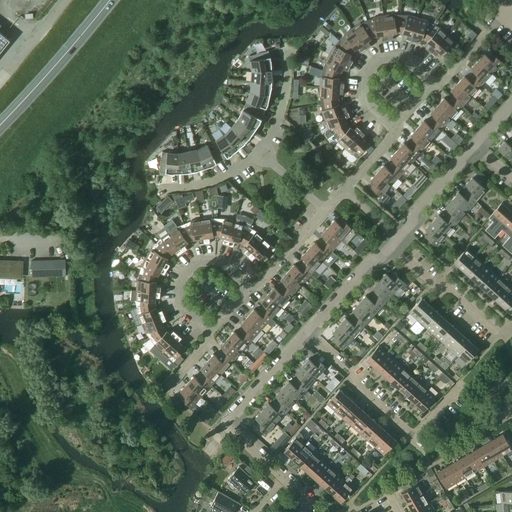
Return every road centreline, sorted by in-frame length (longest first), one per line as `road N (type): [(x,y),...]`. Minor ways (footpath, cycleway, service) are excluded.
road 1 (residential): [(460,386),(413,438),(305,331)]
road 2 (residential): [(284,479),(228,421),(305,331)]
road 3 (secondary): [(0,126),(110,0)]
road 4 (residential): [(511,326),(492,328),(390,247)]
road 5 (residential): [(392,125),(366,101),(371,67),(382,57),(404,57),(431,81)]
road 6 (residential): [(209,330),(184,306),(181,280),(195,264),(217,262),(247,286)]
road 7 (residential): [(397,239),(474,143)]
road 8 (residential): [(305,331),(367,260),(390,247)]
